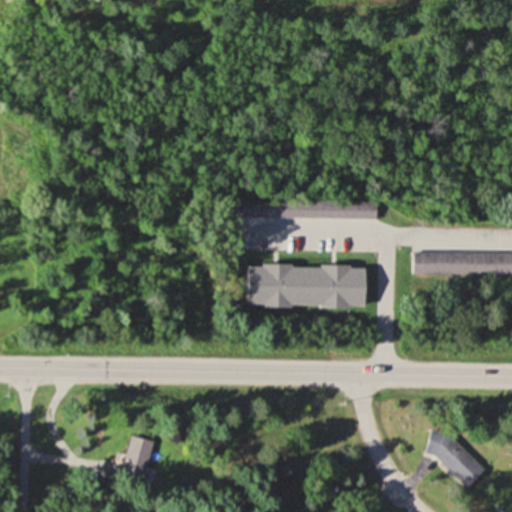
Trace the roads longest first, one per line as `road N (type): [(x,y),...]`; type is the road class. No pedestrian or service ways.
road 1 (secondary): [(511,373),(0,368)]
road 2 (residential): [(424,511),(382,462),(354,372)]
